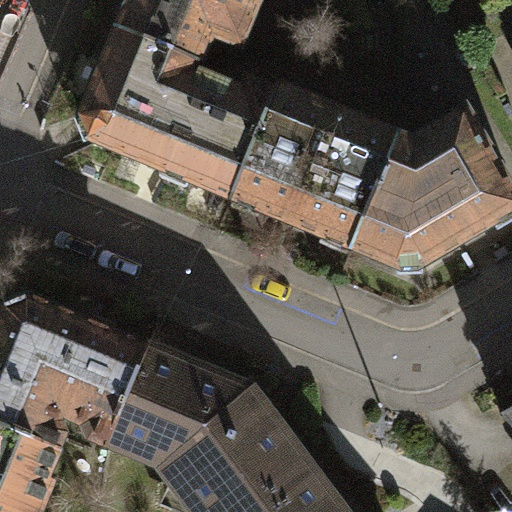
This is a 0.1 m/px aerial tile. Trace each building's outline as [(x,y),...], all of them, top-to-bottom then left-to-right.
[(128,0),(116,31),(201,64),(212,36),(240,47),(258,0),(128,0)] [(232,198),(275,92),(201,64),(116,31),(81,115),(90,139),(232,198)] [(352,246),(395,140),(275,92),(232,198),(352,246)] [(511,210),(511,191),(466,109),(410,146),(395,140),(352,246),(410,272),(511,210)] [(0,316),(0,424),(66,450),(73,430),(111,445),(148,348),(28,298),(4,307),(0,316)] [(174,480),(197,511),(256,511),(312,471),(267,411),(242,403),(252,384),(148,348),(111,445),(173,452),(174,480)] [(511,408),(501,415),(511,429),(511,408)] [(0,511),(39,511),(66,450),(0,424),(0,511)] [(342,511),(312,471),(256,511),(342,511)]
